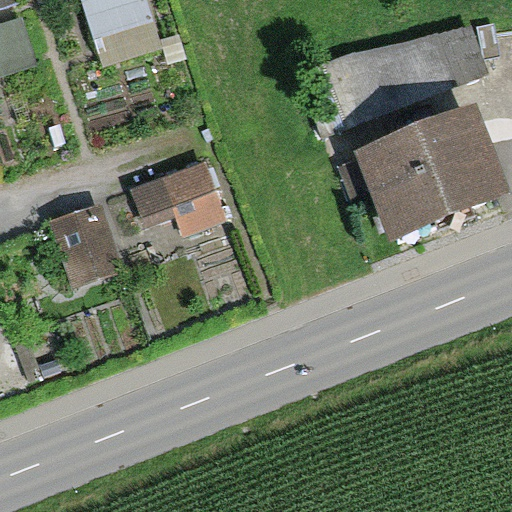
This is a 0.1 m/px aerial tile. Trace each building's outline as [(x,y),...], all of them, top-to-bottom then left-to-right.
[(169,55),(151,0),(107,0),(84,7),(105,74),(169,55)] [(0,33),(0,86),(40,72),(24,25),(0,33)] [(352,100),(486,86),(481,42),(348,56),(352,100)] [(470,114),(370,152),(399,225),(498,187),(470,114)] [(211,167),(134,196),(157,257),(234,229),(211,167)] [(44,236),(72,297),(126,272),(99,211),(44,236)]
